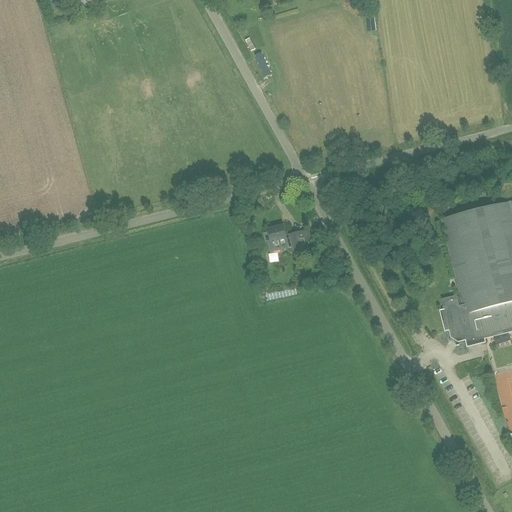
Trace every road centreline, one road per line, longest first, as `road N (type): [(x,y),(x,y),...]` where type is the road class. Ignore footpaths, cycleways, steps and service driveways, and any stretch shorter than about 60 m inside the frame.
road 1 (unclassified): [(489,511),(304,177)]
road 2 (unclassified): [(0,256),(304,177)]
road 3 (unclassified): [(304,177),(511,126)]
road 4 (unclassified): [(304,177),(204,0)]
